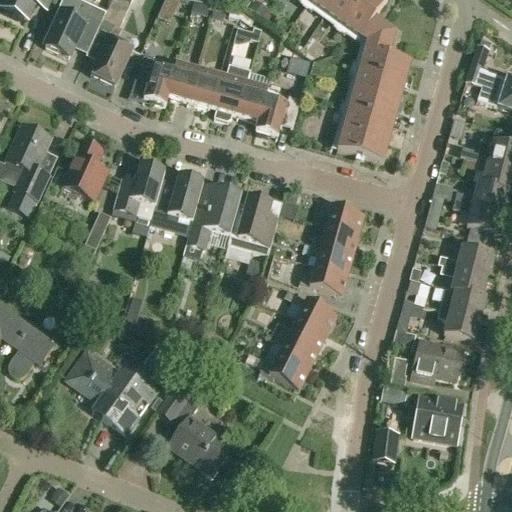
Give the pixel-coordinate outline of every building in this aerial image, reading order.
[(27,23),(33,8),(45,13),(50,0),(5,0),(0,11),(27,23)] [(101,26),(111,3),(104,0),(100,0),(95,13),(80,6),(73,23),(60,17),(44,52),(68,63),(80,36),(94,42),(101,26)] [(112,0),(111,3),(101,26),(112,31),(90,79),(114,91),(131,53),(115,45),(121,34),(118,33),(130,6),(133,0),(112,0)] [(291,0),(301,6),(299,9),(310,16),(311,14),(333,30),(332,32),(343,40),(344,38),(359,48),(354,66),(352,66),(349,79),(352,80),(345,105),(342,104),(338,118),(341,119),(331,152),(336,154),(357,160),(365,162),(382,167),(410,67),(387,61),(394,36),(373,21),(387,2),(384,0),(291,0)] [(254,3),(249,12),(262,21),(262,20),(267,13),(268,12),(254,3)] [(240,23),(243,16),(230,13),(228,21),(240,23)] [(222,25),(224,18),(213,15),(211,22),(222,25)] [(243,16),(240,23),(249,30),(254,23),(243,16)] [(249,46),(250,44),(258,46),(261,34),(253,32),(252,36),(237,32),(233,47),(238,48),(249,46)] [(297,46),(294,50),(300,54),(303,50),(297,46)] [(487,53),(477,50),(466,86),(476,89),(487,53)] [(163,111),(166,102),(174,69),(165,66),(160,69),(159,74),(151,72),(153,63),(141,59),(131,88),(144,92),(141,104),(163,111)] [(174,69),(166,102),(186,108),(195,75),(174,69)] [(216,81),(195,75),(186,108),(214,116),(223,83),(216,81)] [(511,83),(486,75),(481,90),(477,104),(511,115),(511,83)] [(230,120),(235,122),(245,89),(223,83),(214,116),(212,123),(225,127),(228,125),(230,120)] [(265,95),(245,89),(235,122),(255,128),(265,95)] [(265,95),(255,128),(253,137),(275,143),(278,131),(290,134),(298,104),(286,101),(284,110),(276,108),(277,103),(275,98),(265,95)] [(22,131),(6,166),(19,173),(21,178),(15,191),(13,195),(15,196),(10,206),(8,212),(28,221),(35,205),(37,206),(49,180),(36,174),(44,155),(50,143),(22,130),(22,131)] [(459,160),(476,164),(511,173),(511,150),(480,143),(478,155),(462,151),(459,160)] [(93,205),(106,176),(95,171),(102,155),(81,146),(61,190),(98,207),(94,215),(94,214),(93,215),(94,215),(98,207),(93,205)] [(439,176),(441,177),(446,178),(449,166),(441,164),(439,176)] [(483,176),(480,187),(508,195),(511,196),(511,191),(511,173),(476,164),(473,173),(483,176)] [(118,191),(112,213),(110,221),(111,221),(113,213),(135,220),(151,224),(154,211),(157,203),(164,177),(138,170),(133,188),(120,185),(118,191)] [(192,226),(202,189),(202,188),(177,181),(170,207),(157,203),(154,211),(151,224),(149,231),(173,238),(178,222),(192,226)] [(432,198),(454,204),(502,216),(508,195),(480,187),(476,186),(473,199),(456,195),(457,193),(435,187),(432,198)] [(229,241),(238,208),(240,200),(202,189),(192,226),(185,249),(204,255),(210,235),(229,241)] [(287,194),(285,205),(295,208),(298,197),(287,194)] [(248,202),(246,210),(245,214),(238,212),(239,209),(238,208),(229,241),(226,250),(228,251),(230,241),(254,248),(252,257),(267,261),(278,224),(276,223),(274,229),(264,227),(269,208),(248,202)] [(497,238),(502,216),(454,204),(452,213),(469,217),(466,230),(469,231),(466,241),(490,247),(493,237),(497,238)] [(325,231),(358,241),(363,221),(320,209),(317,219),(328,222),(325,231)] [(95,254),(110,221),(99,216),(84,249),(95,254)] [(312,239),(309,248),(352,260),(358,241),(325,231),(322,242),(312,239)] [(437,268),(442,269),(446,270),(486,280),(491,260),(487,259),(490,247),(466,241),(464,251),(461,250),(458,264),(439,259),(437,268)] [(307,259),(317,262),(314,271),(347,280),(352,260),(309,248),(307,259)] [(0,258),(0,272),(4,274),(10,263),(0,258)] [(486,280),(446,270),(442,269),(439,277),(453,281),(450,295),(480,302),(486,280)] [(341,301),(347,280),(314,271),(311,281),(301,278),(298,289),(341,301)] [(409,283),(411,284),(417,286),(421,274),(412,271),(409,283)] [(258,282),(250,280),(248,289),(255,291),(258,282)] [(87,283),(83,296),(96,300),(100,288),(87,283)] [(405,295),(408,296),(415,298),(418,286),(409,283),(405,295)] [(439,313),(479,323),(484,303),(480,302),(450,295),(444,293),(439,313)] [(296,324),(326,339),(335,320),(305,305),(296,301),(297,298),(288,294),(284,303),(293,307),(291,310),(300,315),(296,324)] [(125,322),(136,325),(142,304),(131,301),(125,322)] [(395,333),(405,336),(412,308),(403,305),(395,333)] [(18,354),(7,370),(6,371),(5,375),(5,377),(7,381),(9,383),(12,385),(15,386),(18,385),(21,384),(24,382),(35,366),(39,369),(54,348),(0,308),(0,343),(1,342),(18,354)] [(479,323),(439,313),(437,322),(446,324),(443,337),(473,345),(479,323)] [(282,329),(277,337),(317,357),(326,339),(296,324),(291,334),(282,329)] [(273,347),(282,352),(278,360),(308,376),(317,357),(277,337),(273,347)] [(415,367),(411,382),(430,387),(432,379),(454,384),(457,373),(460,357),(456,356),(419,347),(415,367)] [(125,440),(155,398),(122,374),(119,378),(87,355),(66,385),(98,407),(92,417),(125,440)] [(308,376),(278,360),(273,370),(264,365),(259,375),(298,395),(308,376)] [(178,385),(172,394),(157,416),(181,433),(168,451),(211,481),(231,452),(189,422),(197,410),(188,403),(193,396),(178,385)] [(384,390),(381,405),(400,408),(403,393),(384,390)] [(418,401),(411,442),(456,450),(463,408),(418,401)] [(397,438),(376,435),(372,464),(393,467),(397,438)] [(421,491),(403,488),(399,510),(420,500),(421,491)]
